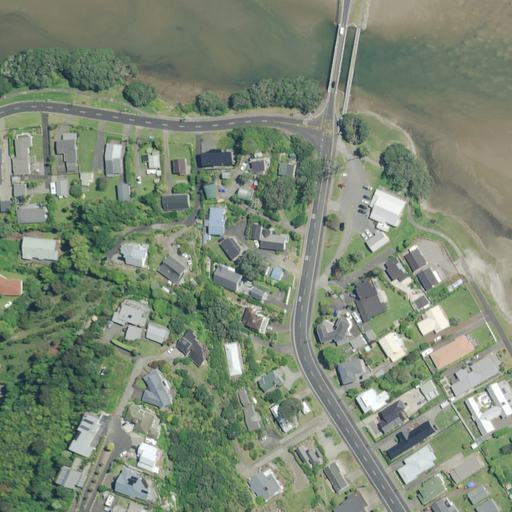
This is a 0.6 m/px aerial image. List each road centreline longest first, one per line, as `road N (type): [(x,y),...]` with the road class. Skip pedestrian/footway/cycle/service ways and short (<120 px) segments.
road 1 (primary): [(328,130),(301,309),(303,356),(398,511)]
road 2 (residential): [(0,113),(39,107),(179,126),(270,121),(328,130)]
road 3 (residential): [(84,511),(125,445),(119,431),(80,508)]
road 4 (primary): [(347,0),(328,130)]
